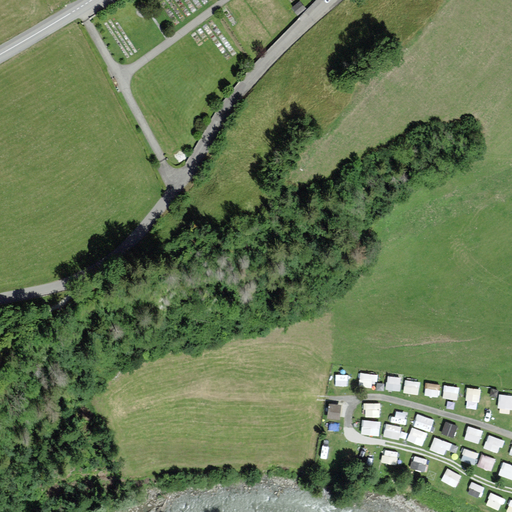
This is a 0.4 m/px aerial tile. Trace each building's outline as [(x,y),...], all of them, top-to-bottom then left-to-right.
[(375,386),(376,372),(359,371),(359,385),(375,386)] [(400,389),(401,375),(387,374),(386,388),(400,389)] [(405,378),(404,391),(418,393),(420,379),(405,378)] [(438,395),(441,383),(427,380),(424,392),(438,395)] [(457,398),(459,385),(444,383),(443,396),(457,398)] [(468,385),(464,405),(477,407),(480,387),(468,385)] [(511,407),(511,392),(499,392),(498,407),(511,407)] [(365,401),(365,415),(380,415),(380,401),(365,401)] [(338,417),(340,403),(335,403),(329,402),(327,415),(338,417)] [(430,430),(434,417),(418,411),(413,424),(430,430)] [(361,432),(379,434),(381,419),(363,417),(361,432)] [(445,419),(441,431),(454,435),(458,423),(445,419)] [(399,438),(402,425),(386,421),(383,434),(399,438)] [(464,437),(478,442),(483,428),(468,424),(464,437)] [(423,443),(427,429),(411,425),(407,439),(423,443)] [(499,452),(504,439),(488,432),(483,446),(499,452)] [(445,454),(450,441),(434,435),(430,448),(445,454)] [(463,447),(461,460),(475,463),(478,450),(463,447)] [(384,448),(382,461),(396,463),(398,449),(384,448)] [(491,470),(496,457),(482,452),(477,465),(491,470)] [(424,470),(427,457),(414,453),(410,466),(424,470)] [(511,463),(503,460),(498,473),(511,477),(511,463)] [(446,467),(441,479),(456,486),(461,473),(446,467)] [(479,495),(483,486),(473,482),(469,491),(479,495)] [(486,504),(500,508),(504,495),(490,491),(486,504)]
